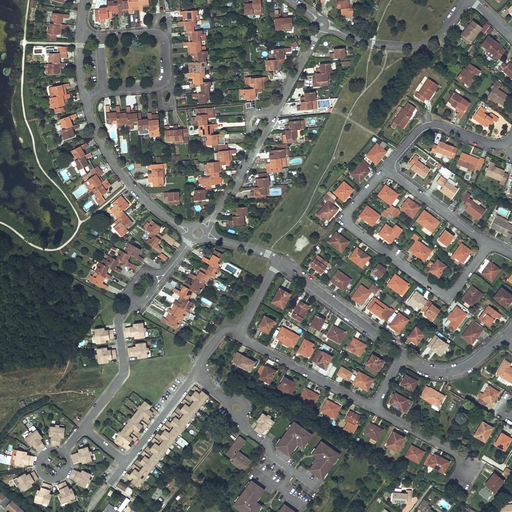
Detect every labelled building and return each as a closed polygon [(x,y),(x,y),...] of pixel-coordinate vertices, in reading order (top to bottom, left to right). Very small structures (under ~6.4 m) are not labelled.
[(108,17),(108,18),(112,18),(112,13),(112,11),(118,10),(117,0),(111,0),(112,1),(107,1),(107,7),(108,17)] [(128,8),(127,0),(117,0),(118,10),(118,12),(119,16),(122,16),(122,9),(128,8)] [(127,0),(128,8),(129,14),(133,13),(132,9),(132,6),(139,6),(138,0),(127,0)] [(138,0),(139,6),(139,9),(139,11),(143,11),(142,6),(142,4),(149,4),(149,3),(148,0),(138,0)] [(248,0),(243,0),(244,14),(253,14),(253,10),(252,4),(248,5),(248,3),(248,0)] [(252,0),(252,3),(252,4),(253,10),(261,9),(260,0),(252,0)] [(349,0),(344,0),(337,1),(337,8),(341,8),(341,18),(341,17),(342,19),(342,20),(345,21),(347,21),(350,20),(350,18),(350,16),(353,16),(353,5),(349,5),(349,0)] [(108,17),(107,7),(99,8),(99,10),(95,10),(96,14),(95,14),(95,21),(100,21),(100,23),(105,23),(104,19),(104,17),(108,17)] [(197,10),(180,11),(180,15),(187,15),(188,21),(196,21),(195,16),(198,15),(197,10)] [(50,18),(49,23),(61,24),(62,18),(69,18),(69,15),(52,13),(51,18),(50,18)] [(283,19),(284,29),(285,29),(292,28),(292,19),(287,19),(287,17),(287,13),(283,14),(283,18),(283,19)] [(274,14),(275,29),(284,29),(283,19),(279,20),(279,18),(279,14),(274,14)] [(188,21),(178,22),(179,26),(185,25),(186,32),(194,31),(194,26),(196,26),(196,21),(188,21)] [(472,21),(462,34),(463,35),(471,41),(482,28),(472,21)] [(61,24),(49,23),(49,28),(48,28),(47,33),(46,33),(45,40),(55,40),(56,34),(59,34),(59,28),(61,28),(66,29),(67,25),(61,24)] [(490,35),(494,28),(486,23),(482,29),(490,35)] [(186,32),(185,32),(185,36),(188,35),(192,35),(192,42),(200,41),(205,41),(205,34),(202,34),(202,30),(194,31),(186,32)] [(469,44),(471,41),(463,35),(461,37),(469,44)] [(488,36),(481,45),(487,50),(491,53),(495,56),(501,48),(495,43),(496,42),(488,36)] [(189,42),(183,42),(183,46),(188,46),(190,46),(191,52),(206,51),(205,46),(201,46),(200,41),(192,42),(189,42)] [(48,58),(48,64),(60,63),(60,58),(67,57),(66,48),(57,48),(58,53),(49,53),(49,58),(48,58)] [(272,54),(273,59),(284,58),(284,52),(291,51),(290,48),(273,49),(274,54),(272,54)] [(345,48),(335,49),(336,53),(334,53),(330,53),(330,58),(345,56),(345,48)] [(190,52),(191,56),(194,56),(198,55),(198,62),(206,61),(206,56),(208,56),(208,51),(206,51),(191,52),(190,52)] [(273,59),(267,60),(268,65),(267,65),(267,70),(278,69),(278,63),(280,63),(285,62),(284,58),(273,59)] [(194,62),(189,63),(189,66),(193,66),(196,66),(197,72),(204,72),(204,67),(206,67),(206,61),(198,62),(194,62)] [(511,64),(509,62),(506,65),(503,63),(498,68),(501,71),(502,69),(511,78),(511,64)] [(60,63),(48,64),(49,69),(47,69),(48,74),(59,73),(59,67),(61,67),(66,67),(66,63),(60,63)] [(330,63),(321,64),(321,68),(320,68),(316,68),(316,73),(317,73),(327,72),(329,72),(331,72),(330,63)] [(463,68),(457,78),(469,87),(480,71),(469,63),(465,69),(463,68)] [(193,73),(187,73),(187,77),(194,76),(195,83),(203,82),(202,77),(205,77),(204,72),(197,72),(193,73)] [(312,77),(313,87),(328,85),(327,76),(327,72),(317,73),(318,77),(316,77),(312,77)] [(250,83),(250,89),(262,88),(261,81),(264,81),(268,81),(268,77),(250,78),(251,83),(250,83)] [(417,92),(414,95),(423,101),(425,98),(426,99),(431,92),(433,93),(438,85),(428,78),(418,93),(417,92)] [(497,101),(503,105),(509,97),(497,89),(499,86),(501,84),(496,81),(495,83),(494,82),(492,86),(494,87),(487,97),(490,99),(491,97),(496,100),(497,99),(498,100),(497,101)] [(197,93),(209,92),(208,87),(211,87),(210,82),(203,82),(195,83),(193,83),(194,87),(196,87),(197,93)] [(52,96),(53,97),(64,95),(63,88),(65,88),(70,87),(69,83),(52,86),(53,91),(52,92),(52,96)] [(245,89),(244,89),(245,94),(244,94),(244,99),(256,98),(255,92),(262,91),(262,88),(250,89),(245,89)] [(197,93),(192,94),(192,97),(199,97),(199,103),(207,103),(207,98),(209,97),(209,92),(197,93)] [(300,97),(300,102),(302,101),(311,100),(316,100),(315,92),(305,93),(306,97),(304,97),(300,97)] [(64,95),(53,97),(54,102),(52,102),(53,107),(65,105),(63,99),(67,98),(70,97),(70,94),(67,94),(64,95)] [(452,95),(449,100),(452,102),(451,103),(451,104),(455,107),(456,107),(457,104),(459,106),(458,108),(461,110),(460,111),(457,116),(461,118),(471,103),(458,95),(456,97),(452,95)] [(312,109),(311,100),(302,101),(302,105),(301,106),(297,106),(297,110),(312,109)] [(390,125),(394,128),(397,124),(402,128),(405,124),(404,124),(406,121),(407,122),(412,114),(411,114),(415,108),(408,103),(404,108),(403,108),(390,125)] [(117,124),(116,112),(110,113),(109,106),(105,106),(107,123),(112,123),(112,124),(117,124)] [(120,106),(116,106),(116,112),(117,124),(117,128),(123,128),(122,124),(127,124),(127,113),(120,113),(120,111),(120,106)] [(130,106),(126,107),(126,111),(127,113),(127,124),(128,129),(133,129),(133,125),(138,125),(137,113),(130,113),(130,112),(130,106)] [(480,106),(473,118),(487,127),(489,123),(492,119),(494,120),(496,122),(498,119),(490,113),(488,116),(484,113),(486,110),(480,106)] [(195,124),(195,125),(198,125),(199,125),(207,124),(207,118),(214,118),(213,114),(210,114),(210,108),(196,109),(196,117),(196,120),(195,120),(195,124)] [(76,113),(59,119),(61,124),(60,125),(62,130),(73,126),(70,119),(77,117),(76,113)] [(141,113),(137,113),(138,125),(138,130),(143,130),(143,131),(149,131),(148,119),(141,119),(141,113)] [(151,113),(147,113),(148,119),(149,131),(154,130),(154,132),(159,131),(158,119),(158,114),(154,114),(151,115),(151,113)] [(300,120),(290,121),(291,125),(289,125),(285,126),(285,130),(287,130),(296,129),(301,129),(300,120)] [(73,126),(62,130),(63,134),(62,135),(64,140),(75,136),(73,130),(79,127),(78,124),(73,126)] [(207,124),(199,125),(200,130),(199,130),(199,136),(207,135),(211,135),(210,128),(212,128),(217,128),(217,124),(216,124),(207,124)] [(178,125),(173,126),(173,130),(173,131),(174,141),(183,140),(183,143),(189,142),(188,137),(182,137),(182,131),(178,131),(178,129),(178,125)] [(169,130),(169,126),(164,126),(166,141),(174,141),(173,131),(169,132),(169,130)] [(296,129),(287,130),(287,134),(286,134),(282,135),(282,139),(296,138),(297,138),(296,129)] [(206,140),(206,145),(218,144),(217,138),(224,137),(224,134),(213,134),(211,135),(207,135),(207,140),(206,140)] [(454,158),(457,148),(439,141),(437,146),(433,144),(431,151),(435,153),(435,150),(454,158)] [(72,156),(75,160),(85,155),(82,149),(88,146),(86,143),(71,151),(74,155),(72,156)] [(377,143),(366,155),(376,164),(379,160),(378,159),(380,157),(381,158),(386,152),(377,143)] [(269,154),(270,159),(271,159),(281,158),(284,158),(285,158),(284,149),(288,149),(288,144),(279,144),(279,149),(275,150),(275,154),(274,154),(270,154),(269,154)] [(221,156),(222,161),(225,161),(230,160),(229,154),(231,154),(236,153),(235,149),(227,150),(218,151),(218,153),(219,156),(221,156)] [(480,171),(484,159),(480,157),(479,159),(472,157),(471,158),(468,156),(469,155),(461,152),(457,163),(462,165),(461,168),(467,170),(468,168),(474,170),(475,169),(480,171)] [(85,155),(75,160),(77,165),(76,166),(78,170),(89,165),(86,159),(92,156),(90,153),(85,155)] [(418,172),(424,177),(429,170),(417,160),(419,157),(415,155),(409,163),(412,166),(412,167),(418,172)] [(281,158),(271,159),(272,163),(270,163),(266,163),(267,173),(282,171),(282,168),(281,166),(281,158)] [(363,159),(350,174),(359,181),(363,176),(364,177),(369,171),(367,169),(370,165),(363,159)] [(207,168),(207,173),(218,172),(219,172),(219,165),(220,165),(225,164),(225,161),(222,161),(215,162),(208,162),(208,164),(204,164),(204,169),(207,168)] [(148,173),(148,178),(163,177),(163,168),(162,164),(152,164),(153,169),(152,169),(152,173),(148,173)] [(493,166),(489,164),(485,174),(500,180),(499,183),(504,185),(508,174),(504,173),(504,171),(493,166)] [(89,185),(92,189),(102,182),(99,179),(101,178),(99,176),(103,173),(101,170),(100,171),(98,167),(91,172),(94,175),(87,180),(90,184),(89,185)] [(207,173),(206,173),(207,176),(201,177),(201,184),(202,189),(210,188),(210,185),(219,184),(218,172),(207,173)] [(163,177),(148,178),(148,182),(153,182),(154,182),(154,186),(164,185),(163,177)] [(268,177),(259,178),(259,182),(256,183),(254,183),(254,187),(255,187),(265,186),(268,186),(269,186),(268,177)] [(442,187),(440,189),(452,197),(458,189),(454,186),(447,181),(444,178),(439,184),(442,187)] [(102,182),(92,189),(95,193),(94,194),(97,198),(95,199),(98,204),(104,199),(101,195),(107,192),(105,189),(103,186),(105,185),(107,188),(111,185),(106,179),(102,182)] [(344,182),(334,193),(342,200),(347,194),(348,195),(353,190),(344,182)] [(392,190),(385,185),(378,195),(390,205),(398,194),(394,191),(393,192),(391,191),(392,190)] [(253,191),(250,192),(251,196),(255,196),(266,195),(266,194),(265,186),(255,187),(256,191),(253,191)] [(193,195),(194,200),(205,199),(205,193),(208,192),(212,192),(211,188),(210,188),(202,189),(194,190),(194,195),(193,195)] [(452,197),(440,189),(440,190),(451,199),(452,197)] [(169,205),(179,204),(179,192),(164,193),(164,197),(168,197),(169,205)] [(467,207),(465,209),(473,215),(473,214),(475,215),(474,216),(478,219),(485,210),(479,205),(472,200),(468,198),(471,195),(467,192),(462,200),(465,202),(464,204),(467,207)] [(331,197),(326,193),(323,197),(328,201),(316,215),(321,219),(323,216),(327,219),(332,214),(333,215),(338,209),(332,205),(336,201),(334,200),(331,197)] [(111,209),(119,218),(124,214),(122,211),(129,205),(120,196),(113,202),(116,205),(113,207),(111,209)] [(408,198),(400,208),(412,217),(419,208),(413,204),(414,203),(408,198)] [(232,212),(233,216),(234,216),(243,215),(248,215),(247,206),(238,207),(238,211),(236,211),(232,212)] [(380,215),(367,206),(359,216),(366,221),(367,220),(369,222),(368,223),(372,226),(380,215)] [(392,211),(390,214),(394,217),(396,215),(397,215),(398,214),(397,213),(399,211),(395,207),(394,208),(392,211)] [(424,210),(416,220),(424,226),(422,229),(429,235),(438,223),(433,219),(434,218),(424,210)] [(126,233),(128,231),(126,229),(132,223),(124,214),(119,218),(115,222),(117,224),(114,227),(122,236),(126,233)] [(233,220),(229,220),(229,225),(244,224),(243,215),(234,216),(234,220),(233,220)] [(497,215),(496,218),(507,223),(508,221),(497,215)] [(496,218),(495,217),(491,227),(507,235),(511,225),(507,223),(496,218)] [(147,223),(144,227),(148,230),(151,232),(160,239),(163,236),(157,232),(161,227),(152,220),(149,224),(147,223)] [(386,238),(391,242),(397,233),(398,233),(396,232),(400,228),(395,225),(392,229),(386,224),(379,234),(385,239),(386,238)] [(445,230),(438,240),(446,246),(449,242),(448,242),(450,239),(451,239),(454,236),(445,230)] [(160,239),(151,232),(150,234),(148,237),(149,238),(146,242),(160,252),(162,249),(157,245),(160,239)] [(336,232),(328,242),(341,252),(349,242),(345,239),(344,239),(342,238),(342,237),(336,232)] [(416,240),(409,250),(418,257),(419,256),(425,260),(431,251),(416,240)] [(129,249),(127,254),(130,255),(142,262),(144,259),(138,255),(141,250),(131,244),(128,248),(129,249)] [(452,254),(449,258),(457,264),(460,260),(463,262),(471,251),(461,244),(453,255),(452,254)] [(357,248),(349,258),(362,267),(370,257),(365,254),(365,255),(363,253),(363,252),(357,248)] [(118,255),(116,259),(119,261),(131,268),(133,264),(127,261),(130,255),(127,254),(123,252),(120,250),(117,254),(118,255)] [(203,256),(202,260),(210,264),(220,270),(221,268),(218,267),(219,264),(221,264),(223,260),(213,254),(209,260),(203,256)] [(329,264),(317,255),(310,265),(316,270),(317,269),(322,273),(329,264)] [(107,261),(105,265),(109,268),(120,274),(122,270),(116,267),(119,261),(116,259),(109,256),(106,260),(107,261)] [(430,269),(429,270),(433,273),(435,269),(441,273),(446,266),(437,260),(434,264),(430,261),(426,266),(430,269)] [(97,267),(95,272),(105,277),(110,280),(112,277),(106,273),(109,268),(105,265),(99,262),(96,266),(97,267)] [(500,269),(490,262),(486,268),(487,269),(483,274),(491,281),(500,269)] [(378,263),(372,272),(380,278),(386,269),(378,263)] [(201,267),(199,270),(210,276),(214,278),(216,274),(218,275),(220,270),(210,264),(207,270),(201,267)] [(190,273),(188,276),(194,280),(204,285),(206,280),(207,281),(210,276),(199,270),(196,276),(190,273)] [(338,270),(330,281),(337,285),(338,284),(340,286),(339,287),(343,290),(351,280),(338,270)] [(105,277),(95,272),(92,276),(94,277),(91,281),(106,290),(108,286),(102,283),(105,277)] [(402,279),(395,274),(387,284),(400,294),(403,295),(409,287),(407,285),(408,284),(404,281),(403,282),(401,280),(402,279)] [(185,282),(183,285),(194,291),(199,294),(201,289),(202,290),(205,285),(204,285),(194,280),(191,285),(185,282)] [(379,289),(373,284),(369,289),(375,294),(379,289)] [(174,288),(172,291),(184,298),(187,299),(190,295),(191,296),(194,291),(183,285),(180,291),(174,288)] [(371,292),(361,285),(351,298),(355,301),(357,298),(360,300),(358,302),(361,305),(371,292)] [(465,294),(462,299),(465,301),(463,304),(468,307),(470,305),(472,306),(482,294),(472,286),(467,292),(468,293),(466,295),(465,294)] [(511,295),(501,287),(494,297),(505,306),(510,300),(511,301),(511,299),(511,295)] [(284,290),(279,288),(272,302),(282,308),(289,295),(283,292),(284,290)] [(417,305),(422,309),(427,302),(424,299),(422,302),(421,300),(423,298),(423,297),(415,291),(407,302),(415,308),(417,305)] [(175,300),(173,303),(175,304),(178,306),(188,312),(191,307),(192,308),(194,303),(187,299),(184,298),(181,303),(175,300)] [(374,298),(367,308),(376,315),(377,313),(382,317),(382,318),(382,319),(382,318),(389,309),(374,298)] [(422,309),(421,309),(425,312),(426,312),(429,314),(427,317),(432,321),(440,310),(435,305),(434,306),(431,304),(432,303),(428,300),(427,302),(422,309)] [(309,305),(300,301),(291,316),(300,321),(309,305)] [(488,305),(479,318),(489,326),(492,322),(491,321),(493,319),(494,319),(498,313),(488,305)] [(169,309),(167,312),(172,315),(182,320),(184,316),(186,316),(188,312),(178,306),(175,312),(172,310),(169,309)] [(456,306),(452,313),(453,313),(449,319),(448,319),(445,323),(448,325),(448,326),(453,331),(457,326),(466,314),(456,306)] [(389,309),(382,318),(385,320),(393,309),(390,307),(389,309)] [(398,313),(389,325),(393,328),(395,326),(397,328),(396,330),(399,333),(408,320),(398,313)] [(182,320),(172,315),(169,320),(163,317),(161,320),(176,329),(178,324),(180,325),(182,320)] [(312,322),(310,326),(319,330),(325,319),(317,315),(313,322),(312,322)] [(264,326),(270,329),(274,321),(264,316),(258,328),(262,330),(264,326)] [(471,325),(462,336),(471,343),(475,338),(476,338),(481,332),(480,332),(483,328),(474,321),(471,325)] [(144,337),(142,322),(133,323),(134,327),(125,328),(126,336),(135,335),(135,338),(144,337)] [(103,327),(94,328),(96,343),(105,342),(105,339),(114,338),(113,329),(104,330),(103,327)] [(282,327),(276,338),(283,342),(284,340),(291,344),(290,345),(294,347),(300,336),(282,327)] [(332,327),(327,337),(339,343),(345,332),(341,330),(341,331),(332,327)] [(415,327),(408,337),(411,340),(414,336),(419,340),(424,333),(415,327)] [(435,335),(428,346),(434,351),(435,350),(437,351),(436,352),(440,355),(448,345),(435,335)] [(313,344),(304,339),(298,351),(307,356),(307,355),(311,348),(313,344)] [(353,339),(347,349),(360,356),(366,345),(362,343),(361,344),(353,339)] [(147,357),(145,342),(136,343),(136,346),(128,348),(129,356),(137,355),(138,358),(147,357)] [(106,347),(97,348),(99,363),(108,362),(108,359),(116,358),(115,349),(106,350),(106,347)] [(316,363),(322,352),(318,350),(312,360),(316,363)] [(316,363),(325,369),(332,357),(322,352),(316,363)] [(372,354),(364,368),(376,375),(380,367),(377,364),(380,358),(372,354)] [(255,362),(242,355),(240,359),(235,356),(232,361),(250,371),(255,362)] [(505,360),(497,374),(511,382),(511,370),(508,368),(509,366),(510,364),(505,360)] [(259,378),(266,366),(261,364),(257,371),(261,373),(258,377),(259,378)] [(266,366),(259,378),(269,383),(273,375),(267,372),(269,368),(266,366)] [(337,374),(348,380),(352,373),(341,367),(337,374)] [(353,383),(367,391),(373,379),(359,372),(353,383)] [(406,375),(404,378),(407,380),(404,386),(412,390),(417,381),(406,375)] [(284,377),(278,388),(291,395),(294,388),(288,385),(291,380),(284,377)] [(198,393),(200,390),(194,386),(192,389),(195,391),(190,397),(187,394),(185,398),(191,402),(193,399),(194,401),(189,407),(188,406),(190,403),(184,399),(182,402),(184,404),(180,410),(177,407),(175,410),(181,415),(183,412),(184,413),(179,420),(178,419),(180,416),(174,412),(171,415),(174,417),(170,423),(167,420),(165,424),(170,428),(173,425),(174,427),(169,433),(167,432),(170,429),(164,425),(161,428),(164,430),(160,436),(157,433),(154,437),(160,441),(163,438),(164,440),(159,446),(157,445),(160,442),(154,438),(151,441),(154,443),(150,449),(147,446),(144,450),(150,454),(152,451),(154,453),(149,459),(147,458),(149,455),(143,451),(141,454),(144,456),(139,462),(137,459),(134,463),(140,467),(142,464),(144,466),(139,472),(137,471),(139,468),(133,464),(131,467),(134,469),(129,475),(127,472),(124,476),(130,480),(132,477),(134,479),(131,482),(137,487),(139,483),(144,477),(150,470),(149,470),(154,464),(155,464),(160,457),(159,457),(164,450),(165,451),(170,444),(169,444),(174,437),(175,438),(180,431),(185,424),(185,425),(190,418),(195,411),(195,412),(200,405),(205,398),(205,399),(208,395),(202,391),(199,394),(198,393)] [(420,396),(423,398),(433,404),(431,407),(438,411),(442,405),(439,404),(443,397),(438,394),(439,393),(430,387),(429,388),(426,386),(420,396)] [(480,393),(478,396),(481,398),(479,402),(485,406),(488,402),(491,404),(499,392),(488,386),(483,394),(480,393)] [(300,399),(312,406),(318,396),(312,393),(312,392),(305,388),(300,399)] [(413,402),(395,393),(389,404),(396,407),(397,406),(403,409),(402,410),(407,413),(413,402)] [(327,400),(321,411),(334,418),(339,408),(333,405),(334,404),(327,400)] [(114,440),(120,445),(123,441),(124,443),(122,445),(128,450),(131,447),(128,445),(132,439),(135,441),(137,438),(131,433),(129,436),(128,435),(133,428),(134,430),(132,432),(138,437),(141,434),(138,432),(142,426),(145,428),(148,425),(142,420),(139,423),(138,422),(143,415),(145,417),(142,419),(148,424),(151,421),(148,419),(152,413),(155,415),(158,412),(152,407),(150,410),(148,409),(151,406),(145,401),(142,404),(143,405),(138,411),(137,411),(132,417),(133,418),(128,424),(127,424),(122,431),(117,437),(114,440)] [(349,410),(344,420),(347,421),(350,423),(348,426),(346,424),(343,429),(353,434),(357,426),(355,425),(357,420),(360,416),(349,410)] [(315,411),(311,419),(316,421),(320,414),(315,411)] [(254,429),(261,434),(266,427),(269,429),(274,422),(262,413),(257,420),(259,422),(254,429)] [(277,447),(289,455),(293,449),(296,445),(297,443),(304,448),(306,446),(304,444),(306,442),(306,443),(312,435),(294,421),(291,425),(292,425),(289,430),(288,430),(281,439),(282,440),(277,447)] [(370,423),(364,434),(377,441),(382,431),(376,428),(377,427),(370,423)] [(481,423),(474,435),(485,441),(493,428),(488,425),(488,426),(481,423)] [(51,444),(60,445),(61,437),(64,437),(65,428),(50,427),(49,435),(52,436),(51,444)] [(38,451),(45,446),(40,439),(42,437),(37,430),(25,439),(30,446),(33,444),(38,451)] [(393,431),(386,446),(397,451),(403,439),(397,435),(398,434),(393,431)] [(501,433),(495,444),(504,450),(511,439),(509,437),(508,439),(504,436),(505,435),(501,433)] [(246,441),(240,436),(226,454),(234,460),(237,462),(235,464),(244,471),(251,461),(238,451),(246,441)] [(313,464),(309,470),(321,479),(326,472),(333,462),(336,457),(337,458),(339,454),(321,441),(315,449),(316,450),(314,452),(312,450),(311,453),(318,458),(317,460),(314,464),(313,464)] [(411,445),(405,456),(418,463),(423,453),(417,450),(418,449),(411,445)] [(71,455),(73,463),(82,460),(83,463),(91,461),(86,446),(78,449),(79,452),(71,455)] [(33,465),(34,456),(26,455),(26,451),(18,450),(15,464),(23,466),(24,463),(33,465)] [(449,462),(440,457),(439,458),(434,455),(433,456),(432,459),(427,457),(423,464),(428,466),(428,465),(443,473),(449,462)] [(511,470),(506,467),(502,473),(510,477),(511,473),(511,470)] [(73,469),(69,477),(77,481),(76,484),(84,487),(90,473),(82,470),(81,473),(73,469)] [(38,479),(33,471),(26,475),(24,473),(17,477),(24,490),(32,486),(30,483),(38,479)] [(490,480),(486,485),(494,492),(504,481),(494,473),(489,479),(490,480)] [(65,481),(57,485),(61,493),(58,494),(61,502),(75,496),(71,488),(69,489),(65,481)] [(128,486),(120,481),(116,486),(124,491),(128,486)] [(260,496),(264,489),(252,481),(247,488),(247,487),(240,497),(237,502),(236,502),(234,505),(243,511),(256,511),(258,510),(257,510),(259,508),(261,509),(262,507),(255,501),(256,499),(259,495),(260,496)] [(51,485),(43,482),(40,491),(37,490),(34,498),(49,503),(51,494),(48,493),(51,485)] [(154,490),(150,495),(152,497),(151,499),(154,502),(163,491),(157,486),(154,490)] [(393,492),(392,502),(406,503),(407,501),(411,502),(411,490),(407,490),(407,493),(393,492)] [(24,511),(22,509),(22,510),(12,500),(11,501),(2,494),(0,492),(0,504),(6,509),(7,508),(11,511),(24,511)] [(424,500),(418,508),(423,511),(427,504),(428,503),(424,500)]
